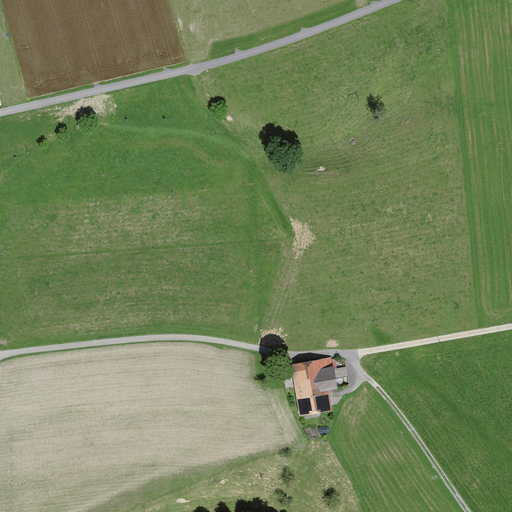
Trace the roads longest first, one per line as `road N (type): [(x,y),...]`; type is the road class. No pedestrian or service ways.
road 1 (track): [(0,358),(159,337),(355,356),(511,329)]
road 2 (unclassified): [(392,0),(228,59),(0,114)]
road 3 (track): [(469,511),(360,374)]
